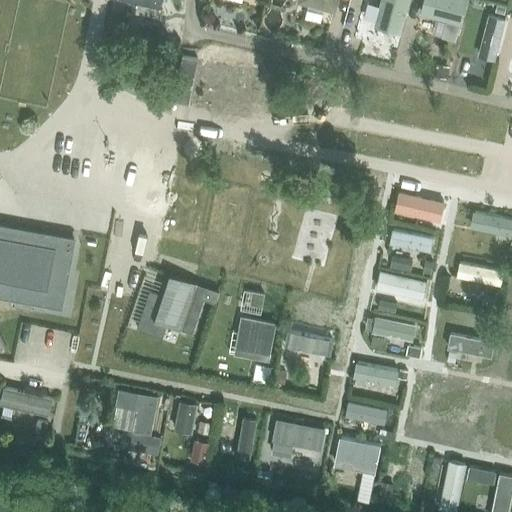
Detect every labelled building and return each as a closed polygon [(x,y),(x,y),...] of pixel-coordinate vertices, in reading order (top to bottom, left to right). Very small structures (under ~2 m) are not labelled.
[(158,0),(117,0),(117,2),(157,8),(158,0)] [(329,0),(291,0),(290,7),(326,14),(329,0)] [(377,0),(371,30),(396,36),(404,0),(377,0)] [(457,4),(439,0),(423,0),(419,19),(452,26),(457,4)] [(497,25),(476,21),(467,60),(488,64),(497,25)] [(0,293),(62,306),(73,238),(0,224),(0,293)] [(200,232),(197,247),(213,250),(216,235),(200,232)] [(138,327),(163,336),(167,323),(181,328),(196,282),(170,273),(162,296),(150,292),(138,327)] [(120,385),(117,401),(138,405),(134,426),(152,430),(160,392),(120,385)]
